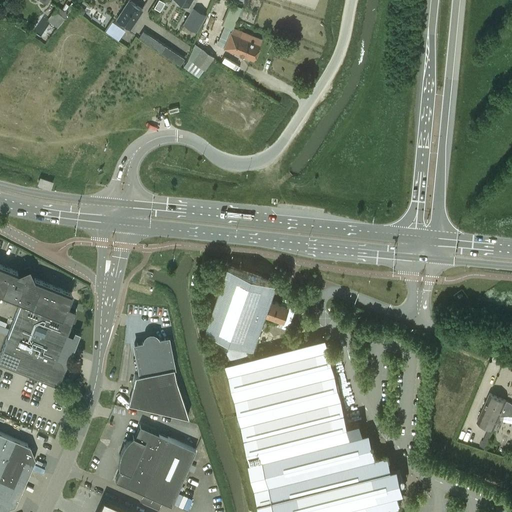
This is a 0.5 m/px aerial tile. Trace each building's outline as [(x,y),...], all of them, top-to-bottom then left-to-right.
[(129,0),(116,19),(130,28),(142,9),(129,0)] [(57,6),(52,13),(62,21),(67,14),(75,3),(72,1),(69,6),(68,5),(65,9),(65,8),(64,11),(57,6)] [(240,5),(231,2),(222,24),(231,28),(240,5)] [(79,5),(75,10),(82,15),(85,12),(84,9),(79,5)] [(205,15),(193,7),(183,24),(196,31),(205,15)] [(104,30),(116,39),(124,29),(111,20),(104,30)] [(240,36),(241,31),(232,27),(224,48),(253,59),(259,44),(240,36)] [(141,31),(136,39),(179,64),(183,57),(141,31)] [(213,56),(195,43),(185,67),(198,77),(213,56)] [(55,181),(41,176),(38,185),(52,190),(55,181)] [(17,271),(0,264),(0,292),(21,301),(0,353),(0,361),(58,385),(77,337),(67,333),(76,310),(66,306),(71,293),(34,278),(29,266),(17,271)] [(214,303),(205,329),(219,334),(224,353),(226,361),(225,362),(250,461),(248,461),(260,511),(382,511),(382,509),(388,508),(385,495),(397,492),(396,488),(404,486),(402,476),(400,468),(392,470),(391,466),(379,469),(375,456),(369,457),(360,420),(347,423),(325,336),(299,343),(297,344),(251,355),(248,345),(254,347),(266,314),(284,321),(290,306),(280,303),(271,300),(277,282),(228,265),(214,303)] [(144,342),(134,344),(140,373),(135,374),(128,402),(188,416),(175,377),(168,337),(157,339),(157,338),(156,337),(156,336),(155,335),(154,335),(153,334),(152,334),(151,334),(150,334),(149,334),(148,335),(147,335),(146,336),(146,337),(145,338),(144,339),(144,340),(144,341),(144,342)] [(511,404),(508,402),(489,393),(477,421),(494,429),(498,420),(506,416),(506,418),(511,417),(511,416),(511,404)] [(120,468),(115,480),(141,492),(161,500),(171,504),(195,449),(139,424),(134,436),(133,435),(132,436),(131,436),(130,437),(129,438),(128,439),(127,440),(126,441),(125,442),(124,443),(124,444),(123,445),(122,447),(122,448),(121,449),(121,450),(120,451),(120,453),(119,454),(119,455),(119,456),(119,458),(118,459),(118,460),(118,462),(118,463),(118,464),(118,465),(118,467),(118,468),(120,468)] [(15,504),(25,481),(35,458),(30,445),(0,431),(0,509),(1,510),(15,504)] [(127,511),(104,501),(99,511),(127,511)]
